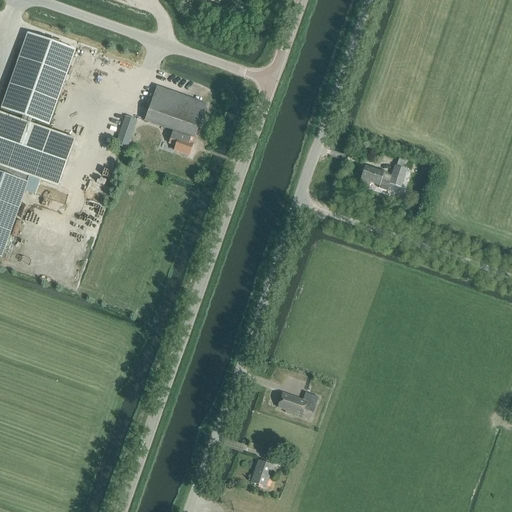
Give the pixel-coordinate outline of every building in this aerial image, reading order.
[(1,109),(49,126),(76,51),(28,34),(1,109)] [(116,80),(124,58),(106,51),(98,73),(116,80)] [(174,152),(188,157),(207,105),(157,87),(145,122),(173,131),(169,145),(176,147),(174,152)] [(0,258),(2,259),(31,178),(59,188),(76,140),(0,113),(0,258)] [(116,146),(127,149),(137,121),(126,117),(116,146)] [(392,176),(366,167),(360,184),(369,187),(371,184),(380,186),(379,189),(387,192),(390,185),(401,188),(407,171),(410,172),(413,163),(399,159),(396,167),(395,167),(392,176)] [(100,170),(91,170),(91,181),(112,180),(112,168),(100,168),(100,170)] [(293,415),(293,413),(302,416),(304,410),(313,413),(319,398),(305,393),(302,400),(282,393),(277,408),(286,411),(285,413),(293,415)] [(273,464),(285,468),(286,462),(275,459),(273,464)] [(251,483),(266,488),(274,466),(258,461),(251,483)]
